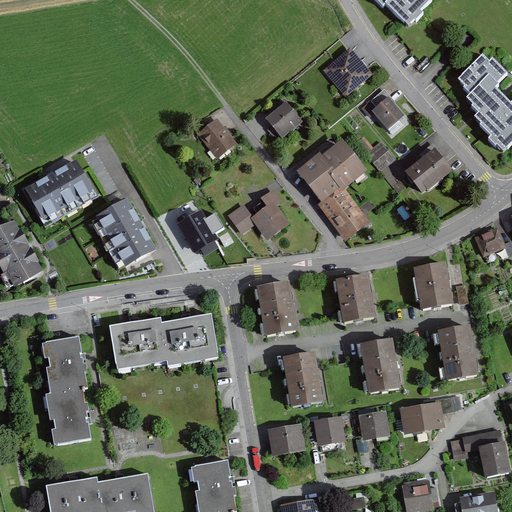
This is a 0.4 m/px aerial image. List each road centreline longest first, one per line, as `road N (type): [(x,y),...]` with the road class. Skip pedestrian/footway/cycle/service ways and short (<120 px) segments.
road 1 (residential): [(492,397),(399,473),(256,493)]
road 2 (residential): [(501,199),(340,0)]
road 3 (residential): [(0,308),(224,273)]
road 4 (residential): [(224,273),(256,493)]
road 5 (residential): [(333,261),(322,230),(223,103)]
road 6 (residential): [(333,261),(417,244),(501,199)]
road 7 (track): [(223,103),(128,0)]
